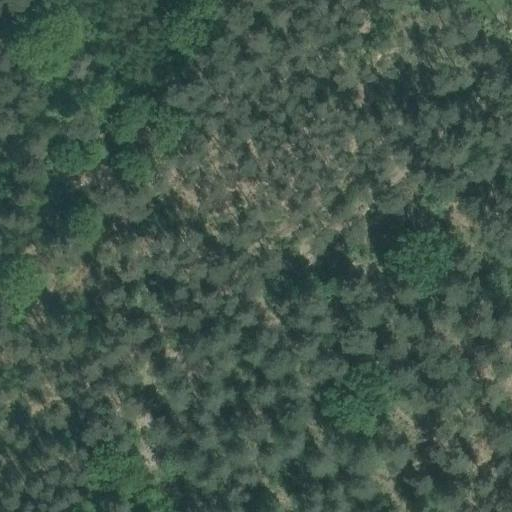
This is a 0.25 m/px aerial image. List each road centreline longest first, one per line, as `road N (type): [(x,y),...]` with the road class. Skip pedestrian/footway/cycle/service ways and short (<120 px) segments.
road 1 (track): [(72,511),(134,428),(133,366),(222,328),(359,220),(456,125),(511,52)]
road 2 (track): [(8,511),(134,428),(170,511)]
